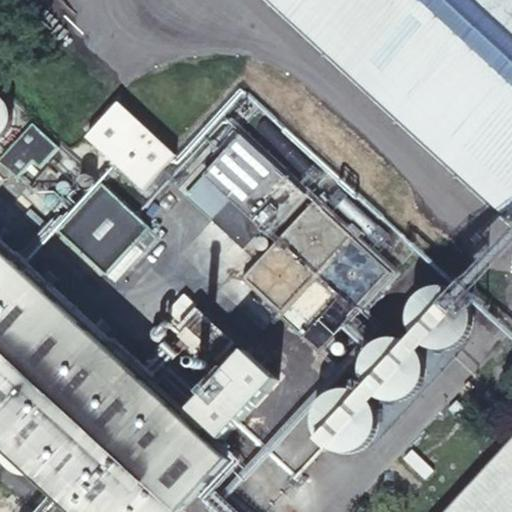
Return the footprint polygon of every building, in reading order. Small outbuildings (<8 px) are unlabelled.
[(511,0),(249,0),(508,237),(511,233),(511,0)] [(0,119),(14,112),(0,85),(0,119)] [(122,106),(91,140),(146,189),(176,156),(122,106)] [(55,148),(29,124),(0,155),(0,164),(14,178),(29,162),(36,168),(55,148)] [(240,135),(185,196),(244,251),(263,230),(270,236),(307,196),(240,135)] [(312,206),(243,280),(321,352),(391,277),(312,206)] [(0,250),(0,451),(66,511),(183,511),(230,461),(0,250)] [(331,400),(326,404),(324,407),(323,408),(321,412),(320,416),(319,420),(318,424),(317,429),(319,434),(320,439),(323,442),(326,446),(329,450),(334,452),(339,454),(345,456),(349,456),(357,454),(363,452),(368,449),(373,442),(375,436),(377,431),(379,423),(377,414),(373,408),(380,400),(383,402),(387,403),(393,403),(397,404),(403,404),(409,402),(413,399),(419,393),(422,388),(423,382),(425,376),(425,370),(424,364),(421,357),(426,350),(431,352),(436,353),(442,354),(447,353),(452,352),(456,350),(461,346),(465,342),(467,338),(468,333),(470,330),(471,325),(471,319),(470,315),(468,309),(466,306),(460,300),(455,297),(449,295),(443,294),(437,294),(432,295),(427,296),(422,301),(418,302),(416,305),(413,310),(411,315),(410,319),(410,322),(410,326),(410,330),(412,335),(414,340),(408,347),(405,346),(402,345),(397,344),(392,344),(386,345),(383,346),(379,348),(374,351),(371,355),(368,360),(366,365),(365,369),(365,374),(364,377),(365,381),(366,385),(369,390),(362,398),(357,396),(353,395),(347,395),(341,396),(337,397),(331,400)] [(511,511),(511,440),(445,511),(511,511)]
